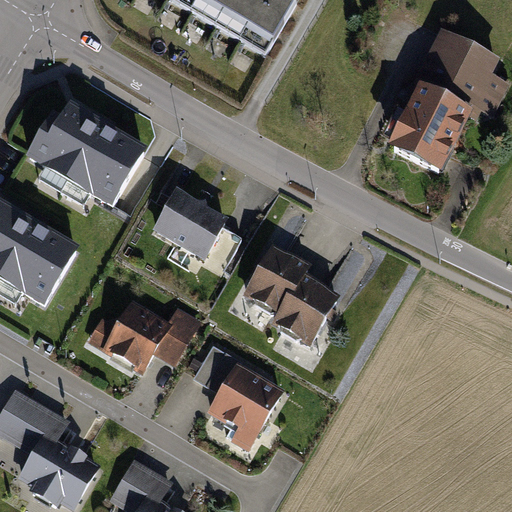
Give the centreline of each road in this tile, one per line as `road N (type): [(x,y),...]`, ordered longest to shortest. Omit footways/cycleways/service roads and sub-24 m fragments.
road 1 (residential): [(41,22),(278,164),(511,279)]
road 2 (residential): [(256,502),(0,340)]
